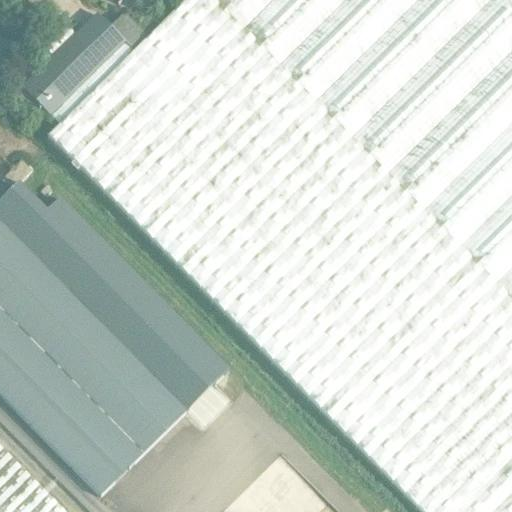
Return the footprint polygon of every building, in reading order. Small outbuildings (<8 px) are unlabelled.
[(511,511),(511,0),(185,0),(145,40),(121,16),(107,29),(95,17),(21,90),(48,117),(56,125),(60,129),(48,141),(80,175),(226,322),(416,511),(511,511)] [(19,164),(0,183),(11,193),(17,187),(30,175),(19,164)] [(11,193),(0,204),(0,229),(183,415),(226,372),(57,202),(44,215),(17,187),(11,193)] [(0,229),(0,399),(99,499),(183,415),(0,229)] [(0,511),(60,511),(0,451),(0,511)]
